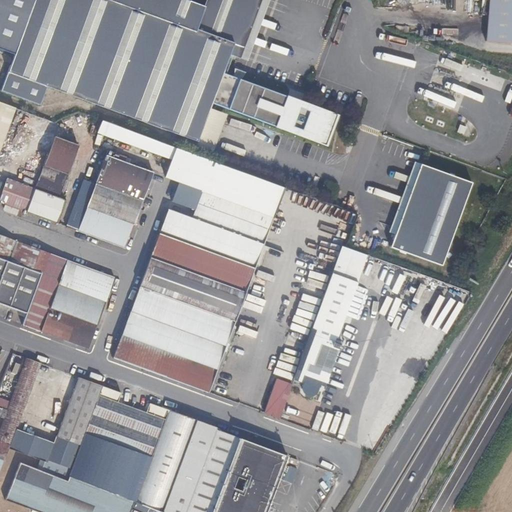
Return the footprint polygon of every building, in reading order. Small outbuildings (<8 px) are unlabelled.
[(0,0),(0,46),(19,54),(39,0),(0,0)] [(39,0),(19,54),(8,87),(39,99),(75,0),(39,0)] [(75,0),(39,99),(48,102),(55,84),(140,115),(164,50),(181,0),(75,0)] [(230,73),(236,57),(241,58),(261,0),(211,0),(208,8),(187,0),(181,0),(164,50),(235,76),(235,75),(230,73)] [(261,0),(241,58),(244,60),(266,0),(261,0)] [(511,44),(511,0),(486,0),(483,43),(511,44)] [(299,101),(289,98),(290,96),(235,76),(164,50),(140,115),(204,139),(218,100),(224,102),(223,104),(279,124),(281,120),(291,124),(289,128),(327,141),(338,112),(305,100),(305,101),(299,99),(299,101)] [(290,96),(290,95),(235,75),(235,76),(290,96)] [(0,151),(16,109),(0,103),(0,151)] [(470,129),(464,126),(461,133),(468,135),(470,129)] [(34,189),(58,198),(78,146),(54,137),(34,189)] [(88,182),(95,185),(106,156),(99,153),(88,182)] [(95,185),(113,191),(142,202),(153,173),(106,156),(95,185)] [(470,182),(422,164),(392,247),(440,265),(470,182)] [(34,189),(6,178),(0,194),(0,203),(5,206),(22,212),(26,213),(34,189)] [(88,182),(84,180),(75,204),(104,215),(113,191),(95,185),(88,182)] [(191,218),(167,210),(112,359),(208,394),(273,217),(177,182),(174,192),(189,198),(186,207),(194,210),(191,218)] [(26,213),(57,225),(66,201),(58,198),(34,189),(26,213)] [(134,226),(142,202),(113,191),(104,215),(134,226)] [(186,207),(189,198),(174,192),(170,201),(186,207)] [(125,250),(134,226),(104,215),(75,204),(66,228),(125,250)] [(4,210),(21,216),(22,212),(5,206),(4,210)] [(299,226),(325,235),(330,220),(305,210),(299,226)] [(49,254),(0,236),(0,258),(32,271),(42,274),(49,254)] [(49,254),(42,274),(23,326),(88,350),(97,326),(49,309),(58,285),(106,302),(115,278),(49,254)] [(0,258),(0,318),(13,323),(32,271),(0,258)] [(355,284),(331,275),(293,380),(303,384),(302,388),(302,391),(304,393),(305,394),(308,395),(310,395),(313,395),(315,393),(318,385),(324,387),(337,351),(339,351),(341,351),(341,350),(342,348),(341,347),(343,341),(336,339),(355,284)] [(58,285),(49,309),(97,326),(106,302),(58,285)] [(451,294),(441,291),(438,300),(447,304),(451,294)] [(41,364),(25,358),(6,411),(0,408),(0,417),(3,419),(0,427),(0,443),(9,447),(15,430),(41,364)] [(102,386),(78,377),(53,444),(15,430),(9,447),(8,449),(39,461),(36,469),(66,481),(102,386)] [(121,394),(102,386),(66,481),(132,507),(169,411),(149,404),(145,413),(117,403),(121,394)] [(263,414),(279,420),(289,392),(274,386),(263,414)] [(210,511),(238,439),(215,431),(216,428),(169,411),(132,507),(144,511),(210,511)] [(210,511),(266,511),(286,456),(238,439),(210,511)] [(19,463),(4,502),(32,511),(54,511),(66,481),(36,469),(19,463)] [(291,483),(296,468),(287,465),(281,479),(291,483)] [(132,507),(66,481),(54,511),(130,511),(131,511),(132,507)]
